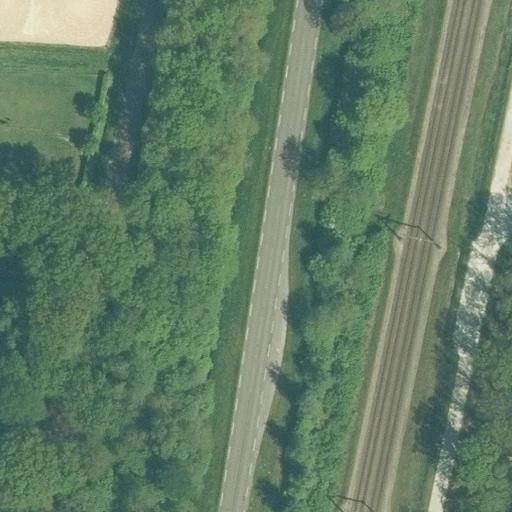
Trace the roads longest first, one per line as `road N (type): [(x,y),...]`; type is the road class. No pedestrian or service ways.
road 1 (unclassified): [(42,511),(156,0)]
road 2 (secondary): [(231,511),(310,0)]
road 3 (track): [(434,511),(511,122)]
